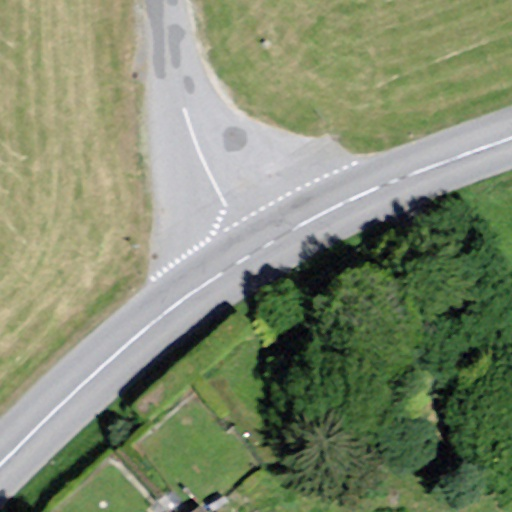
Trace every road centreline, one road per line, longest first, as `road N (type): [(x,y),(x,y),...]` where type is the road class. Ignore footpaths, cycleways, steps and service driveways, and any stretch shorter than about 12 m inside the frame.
road 1 (primary): [(249,256),(80,387),(0,468)]
road 2 (primary): [(511,139),(337,205),(249,256)]
road 3 (unclassified): [(249,256),(186,127),(165,0)]
